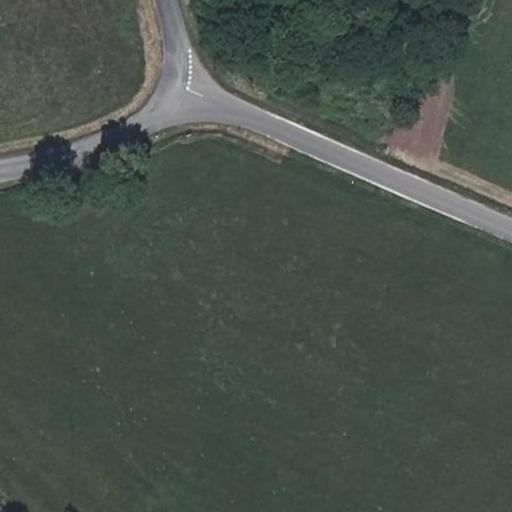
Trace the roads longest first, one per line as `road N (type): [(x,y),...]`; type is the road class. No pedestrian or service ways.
road 1 (unclassified): [(511,229),(174,92)]
road 2 (tertiary): [(174,92),(166,108),(121,136),(0,168)]
